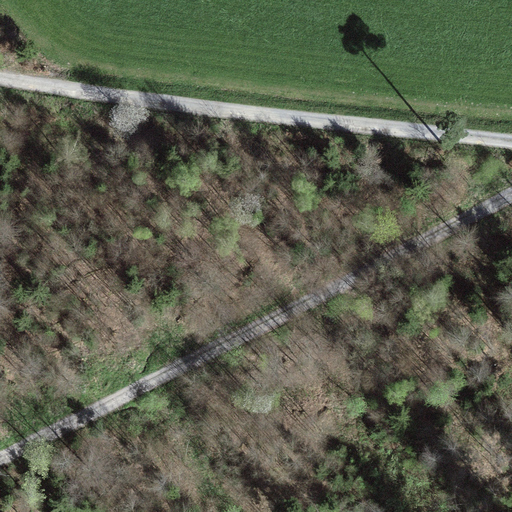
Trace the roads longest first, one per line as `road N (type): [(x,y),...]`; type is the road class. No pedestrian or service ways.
road 1 (track): [(511,195),(0,461)]
road 2 (track): [(0,76),(88,94),(511,141)]
